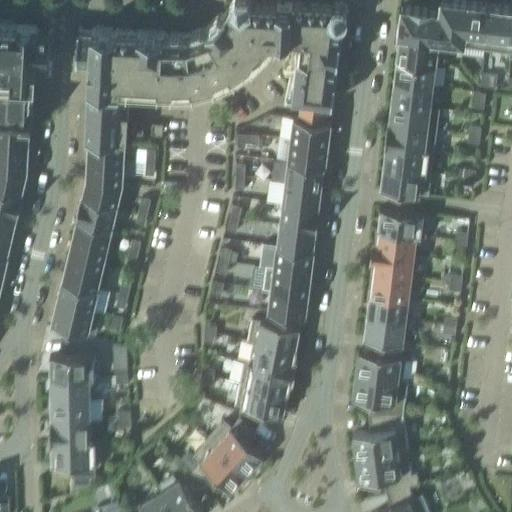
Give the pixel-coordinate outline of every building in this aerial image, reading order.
[(112,29),(109,25),(102,25),(99,28),(92,28),(78,28),(78,37),(77,37),(77,39),(78,40),(77,47),(76,47),(76,50),(77,50),(77,59),(91,60),(90,69),(89,84),(89,96),(86,137),(89,137),(89,136),(124,138),(124,139),(125,139),(127,139),(128,111),(120,110),(120,98),(121,86),(130,86),(130,77),(158,79),(158,83),(174,84),(175,79),(192,79),(193,83),(216,77),(215,73),(230,66),(233,70),(252,56),(250,52),(261,40),(264,43),(272,34),(301,36),(293,97),(333,102),(336,81),(335,81),(338,59),(341,38),(343,19),(344,19),(345,18),(346,17),(347,15),(347,14),(348,13),(348,11),(347,10),(347,8),(346,6),(344,5),(343,4),(341,3),(339,3),(337,3),(336,3),(334,4),(333,5),(332,7),(292,4),(277,3),(252,2),(251,0),(232,0),(232,1),(227,9),(226,9),(221,13),(218,12),(212,17),(212,21),(207,26),(208,27),(203,28),(200,26),(193,28),(192,32),(187,33),(181,33),(179,30),(172,30),(170,33),(164,33),(164,32),(157,31),(155,28),(148,28),(145,31),(138,30),(138,31),(118,30),(118,29),(112,29)] [(402,5),(398,33),(438,38),(438,39),(463,42),(469,2),(454,0),(440,0),(439,10),(402,5)] [(490,4),(469,2),(463,42),(485,44),(490,4)] [(511,7),(490,4),(485,44),(509,47),(509,57),(511,7)] [(0,125),(30,127),(31,127),(33,103),(31,103),(31,101),(32,95),(32,83),(35,83),(35,69),(34,68),(35,59),(49,60),(50,31),(37,30),(37,25),(17,24),(17,26),(0,24),(0,125)] [(401,34),(397,60),(435,64),(438,39),(438,38),(398,33),(398,34),(401,34)] [(397,60),(395,80),(432,85),(435,64),(397,60)] [(480,85),(488,86),(489,74),(481,73),(480,85)] [(489,74),(488,86),(496,87),(497,75),(489,74)] [(395,80),(392,102),(439,108),(439,107),(430,106),(432,85),(395,80)] [(473,91),(473,99),(484,100),(485,92),(473,91)] [(484,100),(473,99),(472,106),(483,108),(484,100)] [(387,122),(387,123),(437,129),(439,108),(392,102),(389,122),(387,122)] [(293,116),(291,138),(328,143),(331,121),(293,116)] [(131,134),(143,134),(143,123),(132,122),(131,134)] [(151,134),(162,135),(163,124),(152,123),(151,134)] [(387,123),(384,144),(434,151),(437,129),(387,123)] [(0,125),(0,145),(28,148),(30,127),(0,125)] [(469,126),(468,133),(480,135),(481,127),(469,126)] [(237,146),(246,147),(246,142),(258,143),(259,134),(238,133),(237,146)] [(480,135),(468,133),(467,141),(479,143),(480,135)] [(89,137),(88,158),(124,160),(125,139),(124,139),(124,138),(89,136),(89,137)] [(291,138),(288,160),(325,165),(328,143),(291,138)] [(386,146),(384,166),(431,172),(434,151),(384,144),(384,145),(386,146)] [(0,145),(0,166),(27,170),(28,148),(0,145)] [(146,149),(146,161),(154,162),(155,149),(146,149)] [(88,158),(86,177),(122,182),(124,160),(88,158)] [(288,160),(285,181),(321,186),(324,165),(325,165),(288,160)] [(154,162),(146,161),(145,174),(154,174),(154,162)] [(236,163),(235,176),(244,176),(245,163),(236,163)] [(0,166),(0,187),(23,193),(23,192),(22,191),(27,170),(0,166)] [(431,172),(384,166),(381,187),(380,187),(380,188),(428,194),(431,172)] [(464,168),(463,176),(475,178),(476,170),(464,168)] [(244,176),(235,176),(235,188),(243,189),(244,176)] [(475,178),(463,176),(462,184),(474,186),(475,178)] [(81,195),(117,204),(122,182),(86,177),(82,195),(81,195)] [(285,181),(283,203),(320,207),(320,206),(318,206),(321,186),(285,181)] [(0,187),(0,209),(18,213),(23,193),(0,187)] [(81,195),(76,216),(112,225),(117,204),(81,195)] [(142,197),(139,209),(147,211),(150,199),(142,197)] [(283,203),(280,224),(317,229),(320,207),(283,203)] [(233,205),(230,217),(238,219),(241,207),(233,205)] [(376,228),(376,229),(426,235),(428,213),(380,207),(380,208),(381,208),(379,228),(376,228)] [(0,209),(0,231),(12,234),(17,214),(18,214),(18,213),(0,209)] [(147,211),(139,209),(136,221),(145,223),(147,211)] [(77,217),(72,238),(107,246),(112,225),(76,216),(76,217),(77,217)] [(238,219),(230,217),(227,229),(236,231),(238,219)] [(276,245),(314,250),(314,249),(313,249),(316,229),(317,230),(317,229),(280,224),(277,245),(276,245)] [(373,238),(371,250),(413,255),(416,235),(426,236),(426,235),(376,229),(375,239),(373,238)] [(0,253),(8,256),(8,255),(7,255),(12,234),(0,231),(0,253)] [(456,231),(455,239),(467,240),(468,233),(456,231)] [(72,238),(67,259),(102,267),(107,246),(72,238)] [(132,239),(129,251),(138,253),(140,241),(132,239)] [(467,240),(455,239),(454,247),(466,248),(467,240)] [(266,265),(266,266),(311,272),(314,250),(276,245),(274,266),(266,265)] [(223,247),(220,259),(229,261),(231,249),(223,247)] [(372,262),(371,272),(411,277),(413,255),(371,250),(370,262),(372,262)] [(138,253),(129,251),(126,263),(135,265),(138,253)] [(62,279),(61,280),(98,288),(98,287),(102,267),(67,259),(63,279),(62,279)] [(229,261),(220,259),(217,272),(226,274),(229,261)] [(266,266),(263,287),(308,293),(311,272),(266,266)] [(371,272),(368,293),(408,298),(411,277),(371,272)] [(451,274),(450,282),(461,283),(462,275),(451,274)] [(61,280),(57,301),(93,309),(98,288),(61,280)] [(215,280),(212,293),(221,295),(224,282),(215,280)] [(122,281),(119,293),(128,295),(131,283),(122,281)] [(461,283),(450,282),(449,290),(460,291),(461,283)] [(269,311),(267,320),(287,324),(289,313),(306,315),(308,293),(263,287),(263,288),(271,289),(268,311),(269,311)] [(128,295),(119,293),(116,305),(125,307),(128,295)] [(370,294),(368,315),(405,320),(408,298),(368,293),(368,294),(370,294)] [(93,309),(57,301),(51,322),(88,331),(93,309)] [(114,314),(111,327),(120,329),(123,316),(114,314)] [(364,337),(378,339),(403,342),(404,342),(404,341),(403,341),(405,320),(368,315),(365,336),(364,336),(364,337)] [(445,317),(444,325),(456,326),(457,318),(445,317)] [(252,318),(248,340),(297,349),(297,348),(295,348),(299,328),(300,328),(300,327),(287,324),(267,320),(252,318)] [(204,325),(204,333),(216,333),(216,325),(204,325)] [(456,326),(444,325),(443,332),(455,334),(456,326)] [(216,333),(204,333),(204,341),(216,342),(216,333)] [(358,350),(356,373),(407,380),(408,379),(403,378),(406,356),(401,355),(403,342),(378,339),(376,352),(358,350)] [(244,360),(244,361),(295,371),(297,359),(295,359),(297,349),(248,340),(252,341),(249,361),(244,360)] [(51,356),(52,377),(99,376),(99,353),(50,354),(50,356),(51,356)] [(244,361),(240,382),(289,391),(291,382),(293,382),(295,371),(244,361)] [(115,368),(115,376),(127,375),(127,367),(115,368)] [(202,368),(202,376),(214,377),(214,369),(202,368)] [(370,399),(368,414),(403,415),(407,380),(356,373),(353,397),(370,399)] [(127,375),(115,376),(116,384),(128,383),(127,375)] [(52,377),(52,398),(90,398),(89,377),(99,377),(99,376),(52,377)] [(214,377),(202,376),(201,384),(213,385),(214,377)] [(289,391),(240,382),(236,404),(284,413),(284,412),(283,412),(286,392),(289,392),(289,391)] [(50,419),(50,420),(90,419),(90,398),(52,398),(52,419),(50,419)] [(118,411),(118,419),(130,418),(130,410),(118,411)] [(353,433),(356,456),(408,450),(403,415),(368,414),(371,431),(353,433)] [(224,419),(208,436),(247,472),(263,455),(250,442),(258,433),(240,416),(231,426),(224,419)] [(130,418),(118,419),(119,427),(131,426),(130,418)] [(50,420),(50,442),(100,441),(100,440),(91,440),(90,419),(50,420)] [(199,460),(191,470),(207,489),(218,477),(231,489),(247,472),(208,436),(192,454),(199,460)] [(100,441),(50,442),(50,443),(53,442),(53,463),(52,463),(52,464),(70,464),(71,476),(95,476),(95,463),(101,463),(100,441)] [(386,491),(409,485),(418,483),(417,472),(411,473),(408,450),(356,456),(359,480),(384,477),(386,491)] [(191,470),(160,489),(174,511),(202,511),(193,498),(207,489),(191,470)] [(429,511),(422,493),(413,497),(409,485),(386,491),(391,505),(375,511),(429,511)] [(174,511),(160,489),(129,509),(131,511),(174,511)] [(0,511),(8,511),(8,496),(0,496),(0,511)]
